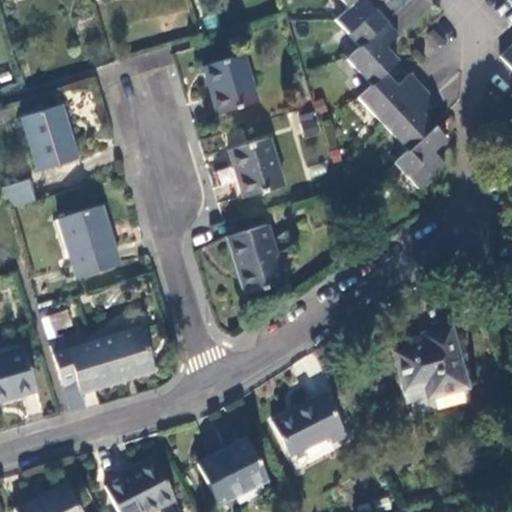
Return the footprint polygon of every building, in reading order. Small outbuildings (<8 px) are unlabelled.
[(383,0),(355,0),(346,8),(335,18),(333,21),(357,46),(384,21),(373,9),(383,0)] [(338,0),(346,8),(355,0),(338,0)] [(397,36),(384,21),(357,46),(346,57),(344,59),(368,85),(381,72),(383,71),(384,72),(395,62),(383,49),(397,36)] [(511,45),(500,55),(511,68),(511,45)] [(259,101),(245,54),(204,67),(218,115),(259,101)] [(511,68),(500,55),(499,57),(511,71),(511,92),(508,96),(511,99),(511,118),(508,122),(511,125),(511,140),(507,146),(511,151),(511,68)] [(395,87),(381,72),(368,85),(360,94),(356,97),(382,124),(420,88),(408,75),(395,87)] [(433,102),(420,88),(382,124),(406,150),(431,126),(420,114),(433,102)] [(76,159),(58,105),(20,118),(37,171),(76,159)] [(312,120),(300,124),(304,138),(316,134),(312,120)] [(443,140),(431,126),(406,150),(392,164),(417,190),(442,165),(431,153),(443,140)] [(285,184),(270,138),(228,150),(243,198),(285,184)] [(27,179),(1,187),(8,209),(34,201),(27,179)] [(118,264),(99,205),(57,218),(75,277),(118,264)] [(283,281),(265,224),(224,237),(242,294),(283,281)] [(68,308),(40,317),(46,338),(74,329),(68,308)] [(402,348),(420,385),(424,385),(427,397),(465,388),(448,326),(421,333),(423,342),(407,347),(402,348)] [(63,341),(49,345),(62,386),(75,382),(78,392),(153,369),(140,328),(67,351),(63,341)] [(405,338),(407,347),(423,342),(421,333),(405,338)] [(61,334),(47,338),(49,345),(63,341),(61,334)] [(0,401),(36,392),(23,347),(0,353),(0,401)] [(401,389),(420,385),(402,348),(391,351),(401,389)] [(404,403),(427,397),(420,385),(401,389),(404,403)] [(345,434),(326,393),(271,419),(289,456),(329,436),(331,441),(345,434)] [(215,507),(266,481),(244,439),(194,465),(215,507)] [(149,511),(174,499),(154,461),(104,487),(117,511),(149,511)] [(81,511),(66,483),(14,510),(15,511),(81,511)]
